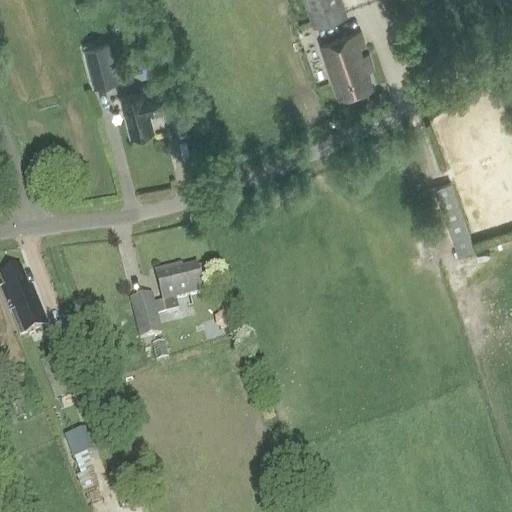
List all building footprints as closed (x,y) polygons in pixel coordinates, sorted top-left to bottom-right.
[(303,0),(313,26),(345,15),(340,0),(303,0)] [(338,100),(371,89),(365,73),(371,71),(366,56),(360,58),(358,49),(364,48),(359,33),(320,45),(338,100)] [(83,50),(93,88),(120,81),(110,42),(83,50)] [(168,87),(152,91),(121,100),(130,138),(153,132),(150,117),(174,110),(168,87)] [(438,188),(457,243),(470,238),(451,183),(438,188)] [(155,273),(165,313),(177,310),(174,299),(202,292),(200,283),(205,282),(207,278),(205,271),(201,268),(197,269),(196,266),(182,269),(181,267),(155,273)] [(47,326),(36,300),(31,288),(28,289),(20,269),(0,276),(4,287),(0,288),(0,290),(19,337),(47,326)] [(152,295),(130,300),(140,340),(161,335),(152,295)] [(41,361),(55,399),(76,391),(63,354),(41,361)] [(80,476),(76,477),(83,493),(99,487),(86,454),(73,459),(80,476)]
